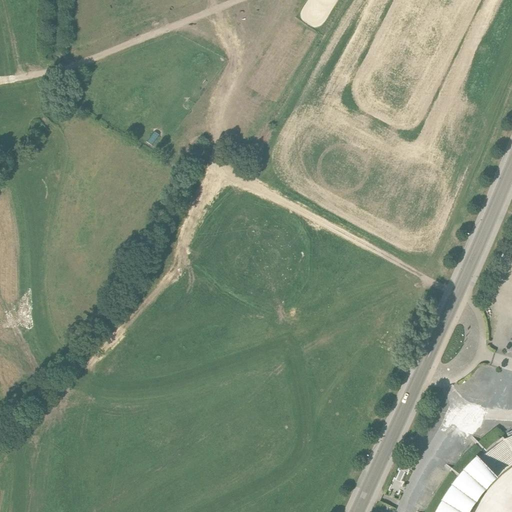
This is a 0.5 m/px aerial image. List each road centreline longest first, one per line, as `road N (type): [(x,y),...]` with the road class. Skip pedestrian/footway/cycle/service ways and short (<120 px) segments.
road 1 (tertiary): [(357,511),(511,163)]
road 2 (track): [(243,0),(70,67),(0,81)]
road 3 (track): [(416,285),(511,68)]
